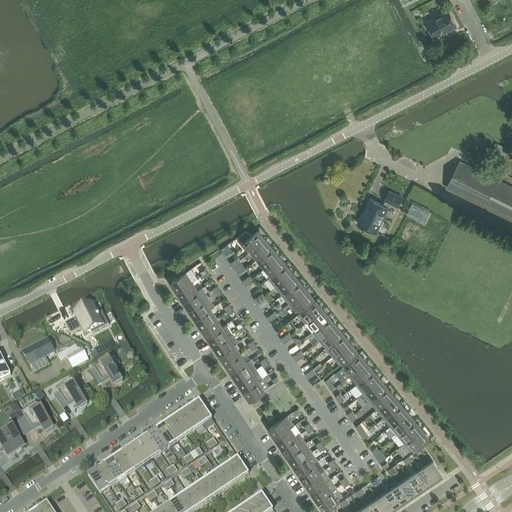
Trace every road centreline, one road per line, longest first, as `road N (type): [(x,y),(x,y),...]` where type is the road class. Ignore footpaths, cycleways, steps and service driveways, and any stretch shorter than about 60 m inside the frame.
road 1 (residential): [(130,246),(511,50)]
road 2 (residential): [(204,374),(0,511)]
road 3 (residential): [(204,374),(298,511)]
road 4 (residential): [(204,374),(130,246)]
road 5 (residential): [(0,313),(130,246)]
